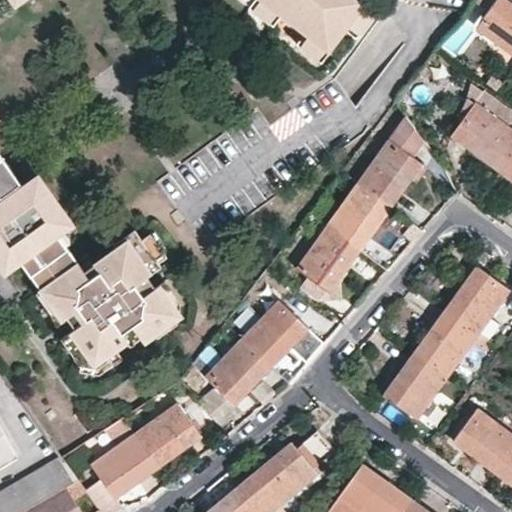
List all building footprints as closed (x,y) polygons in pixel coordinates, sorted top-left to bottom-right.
[(8,0),(15,9),(27,0),(8,0)] [(256,0),(236,0),(249,9),(256,0)] [(281,17),(257,0),(256,0),(249,9),(273,28),(281,17)] [(257,0),(281,17),(305,35),(330,54),(347,31),(366,6),(356,0),(257,0)] [(511,54),(511,0),(474,0),(473,1),(486,11),(482,17),(478,15),(471,25),(511,54)] [(375,14),(366,6),(347,31),(357,39),(375,14)] [(305,35),(281,17),(273,28),(298,46),(305,35)] [(330,54),(305,35),(298,46),(322,64),(330,54)] [(511,114),(511,113),(480,91),(471,103),(503,126),(511,114)] [(447,136),(497,173),(511,152),(511,132),(503,126),(471,103),(447,136)] [(421,144),(403,118),(387,141),(357,184),(388,207),(419,162),(411,157),(421,144)] [(511,152),(497,173),(511,183),(511,152)] [(25,188),(6,161),(0,164),(0,262),(3,267),(11,260),(17,270),(24,266),(43,293),(81,266),(67,247),(61,238),(49,222),(62,212),(49,192),(42,197),(31,183),(25,188)] [(38,178),(31,183),(42,197),(49,192),(38,178)] [(357,184),(326,228),(358,250),(388,207),(357,184)] [(73,228),(62,212),(49,222),(61,238),(66,234),(73,228)] [(337,280),(358,250),(326,228),(296,270),(305,277),(327,292),(328,293),(337,280)] [(162,268),(144,245),(137,234),(116,248),(118,251),(86,274),(81,266),(43,293),(48,300),(56,312),(62,308),(70,320),(74,317),(80,327),(75,331),(62,340),(81,368),(96,371),(106,365),(103,360),(114,353),(126,345),(129,349),(140,342),(143,345),(172,325),(176,315),(170,306),(167,307),(157,294),(150,282),(164,272),(162,268)] [(66,234),(61,238),(67,247),(72,243),(66,234)] [(150,240),(144,245),(162,268),(167,264),(150,240)] [(9,276),(17,270),(11,260),(3,267),(9,276)] [(445,310),(477,333),(508,290),(475,267),(445,310)] [(327,292),(305,277),(299,286),(320,301),(327,292)] [(339,300),(337,280),(328,293),(327,292),(320,301),(339,300)] [(168,287),(157,294),(167,307),(170,306),(176,315),(172,325),(179,327),(184,309),(168,287)] [(50,316),(56,312),(48,300),(42,304),(50,316)] [(280,302),(242,342),(270,368),(308,329),(280,302)] [(68,321),(70,320),(62,308),(56,312),(50,316),(59,327),(68,321)] [(445,310),(415,352),(447,375),(469,344),(483,354),(491,343),(477,333),(445,310)] [(68,321),(75,331),(80,327),(74,317),(70,320),(68,321)] [(242,342),(223,362),(250,388),(270,368),(242,342)] [(415,352),(384,395),(417,418),(447,375),(415,352)] [(121,364),(114,353),(103,360),(106,365),(96,371),(81,368),(80,374),(99,379),(121,364)] [(223,362),(205,381),(232,407),(250,388),(223,362)] [(158,468),(201,438),(177,405),(134,436),(158,468)] [(453,441),(502,478),(511,463),(511,435),(476,409),(453,441)] [(0,458),(16,449),(0,421),(0,458)] [(267,511),(270,511),(316,474),(311,468),(331,452),(315,433),(295,449),(291,444),(244,483),(267,511)] [(115,499),(158,468),(134,436),(92,466),(115,499)] [(63,459),(59,457),(0,491),(0,511),(20,511),(26,509),(63,486),(75,479),(63,459)] [(511,463),(502,478),(511,485),(511,463)] [(404,511),(412,502),(361,465),(328,511),(327,511),(404,511)] [(98,511),(100,511),(115,505),(101,478),(85,486),(98,511)] [(75,479),(63,486),(66,491),(33,511),(28,511),(26,509),(20,511),(79,511),(73,502),(86,493),(75,479)] [(267,511),(244,483),(208,511),(267,511)] [(404,511),(425,511),(412,502),(404,511)]
